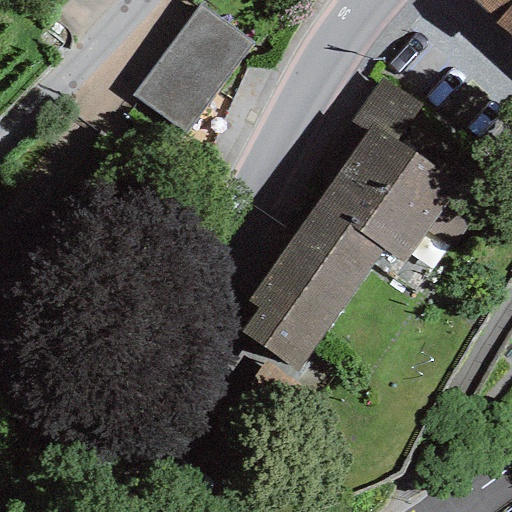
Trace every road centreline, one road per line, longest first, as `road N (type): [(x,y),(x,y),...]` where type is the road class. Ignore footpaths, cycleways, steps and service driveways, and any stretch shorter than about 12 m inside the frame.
road 1 (unclassified): [(364,0),(89,511)]
road 2 (residential): [(0,135),(134,0)]
